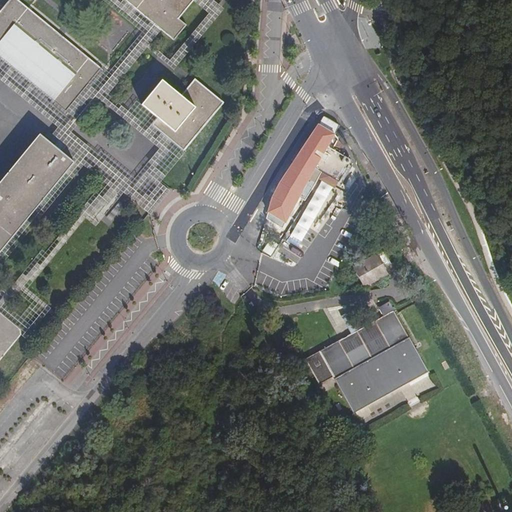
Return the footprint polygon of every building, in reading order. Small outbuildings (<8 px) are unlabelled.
[(103,70),(18,0),(9,0),(0,11),(0,50),(55,96),(51,103),(66,115),(103,70)] [(107,0),(144,33),(151,25),(123,0),(107,0)] [(131,0),(177,39),(190,24),(183,17),(197,0),(131,0)] [(183,96),(163,81),(143,107),(160,122),(155,127),(186,152),(226,102),(197,79),(183,96)] [(333,126),(323,119),(316,128),(330,137),(336,131),(333,126)] [(330,137),(316,128),(274,190),(272,197),(277,199),(279,196),(294,204),(304,186),(310,189),(314,182),(314,179),(319,171),(336,144),(331,138),(330,137)] [(0,246),(71,161),(37,133),(0,178),(0,246)] [(336,144),(319,171),(336,181),(347,162),(334,153),(338,148),(336,144)] [(308,231),(332,187),(319,180),(295,224),(308,231)] [(279,255),(296,266),(313,241),(291,226),(271,256),(276,259),(279,255)] [(271,256),(276,242),(267,239),(262,252),(271,256)] [(378,252),(351,268),(360,285),(380,274),(378,269),(385,265),(378,252)] [(355,412),(428,370),(388,302),(378,308),(383,317),(308,360),(321,383),(333,376),(355,412)] [(0,364),(15,347),(22,338),(23,332),(1,313),(0,313),(0,364)]
